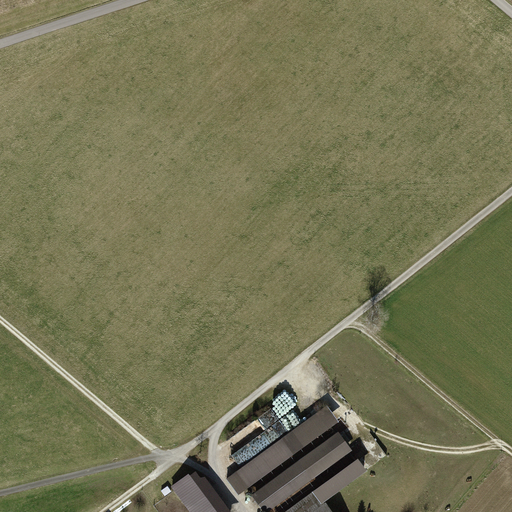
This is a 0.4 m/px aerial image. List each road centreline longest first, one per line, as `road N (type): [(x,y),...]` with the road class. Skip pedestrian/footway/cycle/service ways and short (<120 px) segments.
road 1 (track): [(0,318),(154,449),(175,456)]
road 2 (track): [(511,452),(352,318)]
road 3 (unclassified): [(0,44),(134,0)]
